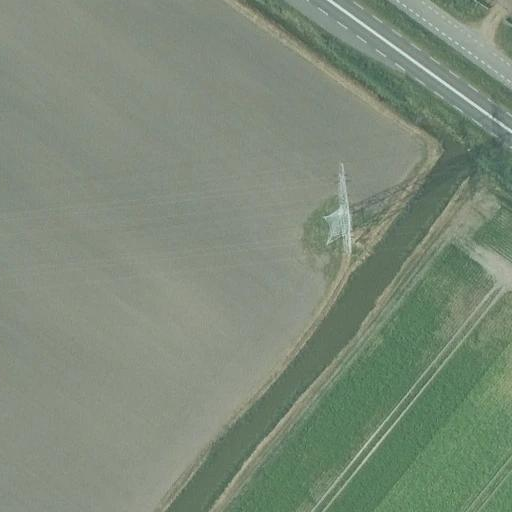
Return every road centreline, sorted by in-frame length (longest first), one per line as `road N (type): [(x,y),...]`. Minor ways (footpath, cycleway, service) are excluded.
road 1 (primary): [(511,133),(326,0)]
road 2 (unclassified): [(406,0),(511,76)]
